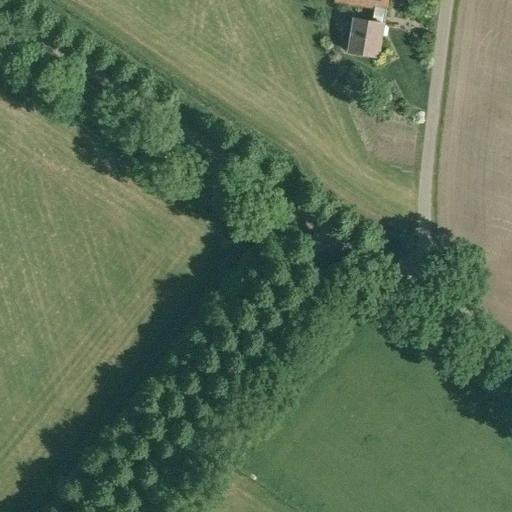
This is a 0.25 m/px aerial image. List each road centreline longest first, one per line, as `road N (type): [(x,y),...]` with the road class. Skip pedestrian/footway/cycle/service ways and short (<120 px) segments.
road 1 (unclassified): [(328,226),(0,10)]
road 2 (unclassified): [(93,511),(328,226)]
road 3 (unclassified): [(427,291),(426,67),(434,0)]
